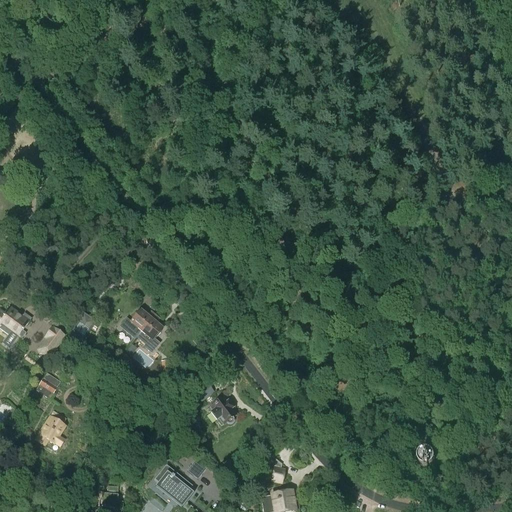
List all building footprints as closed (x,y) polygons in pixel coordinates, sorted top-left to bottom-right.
[(0,329),(9,336),(12,332),(19,337),(19,336),(22,339),(26,333),(23,331),(30,320),(23,315),(22,317),(10,309),(6,315),(0,311),(0,329)] [(143,331),(155,317),(151,314),(148,317),(147,316),(146,317),(141,313),(139,315),(137,314),(133,319),(134,320),(132,323),(128,319),(121,328),(135,339),(142,331),(143,331)] [(86,334),(95,320),(86,314),(79,324),(78,323),(73,331),(74,332),(69,339),(74,342),(73,343),(77,345),(77,344),(86,344),(86,334)] [(156,339),(162,331),(155,326),(157,324),(155,323),(158,320),(155,317),(143,331),(137,338),(146,345),(144,348),(151,354),(159,344),(153,339),(154,338),(156,339)] [(45,339),(37,351),(48,359),(65,337),(52,327),(44,338),(45,339)] [(171,371),(170,361),(162,362),(163,372),(171,371)] [(120,366),(115,372),(121,376),(127,367),(122,363),(120,366)] [(36,392),(49,401),(61,383),(47,374),(36,392)] [(195,393),(201,401),(213,392),(207,384),(195,393)] [(235,416),(231,410),(232,408),(228,402),(226,403),(223,399),(211,408),(210,407),(208,409),(211,413),(213,411),(223,425),(225,423),(227,425),(230,425),(232,424),(234,421),(234,419),(233,417),(235,416)] [(7,417),(11,419),(16,412),(13,408),(7,417)] [(50,417),(38,436),(39,436),(36,442),(44,447),(48,441),(54,445),(55,444),(60,448),(64,441),(59,437),(65,427),(63,426),(66,420),(57,414),(53,420),(50,417)] [(425,469),(426,469),(426,471),(426,472),(427,472),(428,472),(429,472),(430,472),(430,471),(430,469),(431,469),(432,468),(433,468),(434,467),(435,465),(435,464),(436,463),(436,462),(436,461),(436,460),(435,458),(434,457),(433,456),(433,455),(432,455),(431,454),(430,454),(429,454),(427,453),(427,454),(425,454),(423,455),(422,456),(421,457),(420,458),(420,459),(420,460),(420,461),(420,462),(420,463),(420,464),(420,465),(421,466),(422,467),(423,468),(424,469),(425,469)] [(271,482),(282,484),(285,470),(280,470),(281,466),(272,458),(264,467),(273,474),(271,482)] [(206,470),(195,461),(186,472),(198,481),(206,470)] [(193,486),(167,464),(154,480),(158,483),(155,486),(182,508),(194,492),(190,489),(193,486)] [(108,488),(107,495),(102,495),(102,507),(112,507),(112,511),(123,511),(123,503),(118,503),(118,489),(108,488)] [(272,497),(260,499),(262,511),(291,511),(294,511),(294,510),(296,510),(298,509),(297,502),(294,501),(292,502),(290,493),(272,497)]
